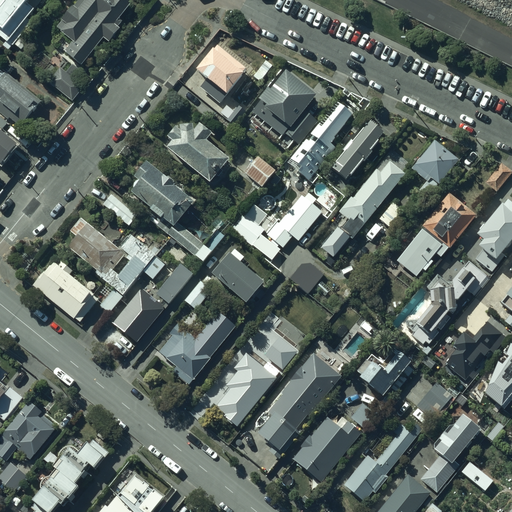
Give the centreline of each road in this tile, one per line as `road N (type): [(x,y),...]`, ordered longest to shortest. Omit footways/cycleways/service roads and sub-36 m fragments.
road 1 (tertiary): [(0,303),(256,511)]
road 2 (residential): [(0,243),(194,0)]
road 3 (residential): [(234,0),(511,139)]
